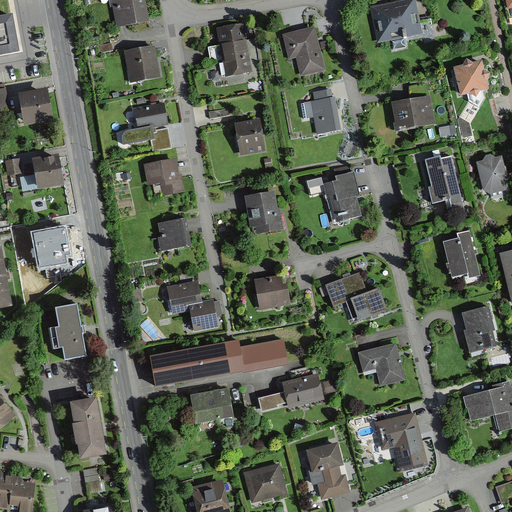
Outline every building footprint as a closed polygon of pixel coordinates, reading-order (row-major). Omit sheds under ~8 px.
[(145,0),(111,0),(117,30),(137,27),(150,24),(145,0)] [(511,0),(503,0),(508,21),(511,19),(511,0)] [(380,7),(371,9),(377,45),(391,42),(393,51),(407,48),(405,39),(423,36),(416,1),(380,7)] [(0,62),(19,59),(13,21),(0,23),(0,62)] [(244,25),(216,29),(219,46),(207,48),(210,63),(222,61),(225,79),(252,74),(250,59),(244,25)] [(315,28),(282,36),(289,61),(296,60),(300,78),(326,72),(318,42),(315,28)] [(155,47),(124,53),(130,85),(161,79),(157,60),(155,47)] [(463,66),(452,69),(460,100),(467,98),(468,103),(478,109),(484,100),(482,93),(489,91),(487,83),(491,76),(484,72),(482,62),(473,64),(467,61),(463,66)] [(406,102),(392,105),(398,134),(437,126),(427,83),(407,87),(410,101),(406,102)] [(314,102),(303,104),(306,121),(313,120),(316,137),(341,133),(338,118),(335,99),(332,99),(331,90),(313,93),(314,102)] [(46,94),(19,99),(25,128),(51,123),(46,94)] [(154,106),(133,110),(138,131),(128,133),(125,135),(122,138),(122,142),(123,148),(151,143),(153,152),(172,149),(169,129),(162,130),(161,128),(168,127),(164,105),(154,106)] [(229,109),(209,112),(210,120),(231,116),(229,109)] [(259,121),(234,126),(240,157),(266,153),(261,121),(259,121)] [(455,126),(439,129),(440,138),(457,134),(455,126)] [(452,157),(428,163),(435,189),(430,190),(434,205),(451,201),(454,213),(465,210),(452,157)] [(483,164),(477,165),(484,193),(491,197),(505,193),(510,188),(503,158),(495,160),(493,159),(490,157),(486,159),(483,164)] [(58,160),(33,165),(38,192),(62,188),(58,160)] [(21,161),(7,164),(9,176),(23,173),(21,161)] [(177,161),(143,166),(147,188),(161,186),(163,198),(185,195),(182,177),(179,177),(178,169),(177,161)] [(343,182),(327,186),(330,199),(336,198),(342,225),(366,220),(354,166),(340,170),(343,182)] [(278,193),(249,198),(255,227),(261,226),(263,236),(285,231),(278,193)] [(187,220),(158,225),(161,239),(158,240),(161,254),(192,248),(188,226),(187,220)] [(17,263),(30,262),(26,225),(13,226),(17,263)] [(70,226),(43,230),(48,261),(76,256),(70,226)] [(461,242),(446,246),(455,281),(473,276),(474,284),(485,281),(473,234),(460,238),(461,242)] [(3,252),(0,252),(0,311),(12,309),(3,252)] [(511,253),(499,257),(506,282),(511,280),(511,253)] [(346,303),(368,295),(360,275),(325,288),(333,308),(346,303)] [(287,279),(260,283),(265,311),(292,306),(287,279)] [(188,308),(203,305),(201,295),(199,283),(167,289),(173,316),(189,313),(188,308)] [(379,291),(368,295),(346,303),(354,324),(387,311),(379,291)] [(203,305),(188,308),(189,313),(194,335),(219,330),(216,318),(223,316),(220,302),(214,304),(213,303),(211,303),(203,305)] [(80,307),(58,311),(68,363),(90,359),(80,307)] [(489,309),(464,315),(469,334),(465,335),(470,355),(498,348),(489,309)] [(242,342),(151,358),(157,390),(287,367),(283,345),(244,352),(242,342)] [(397,348),(361,355),(365,373),(380,370),(383,386),(405,381),(397,348)] [(322,375),(286,384),(292,409),(327,400),(325,393),(335,390),(333,381),(324,383),(322,375)] [(497,392),(468,400),(475,424),(500,417),(504,433),(511,431),(511,382),(496,387),(497,392)] [(234,391),(195,398),(199,426),(238,419),(234,391)] [(0,396),(0,432),(17,421),(0,396)] [(95,401),(73,405),(83,461),(104,457),(95,401)] [(417,416),(380,425),(387,451),(397,448),(404,473),(430,466),(417,416)] [(341,446),(314,455),(323,481),(318,483),(324,501),(350,493),(342,469),(348,468),(341,446)] [(283,467),(248,477),(256,505),(290,496),(283,467)] [(87,492),(101,491),(100,468),(86,469),(87,492)] [(0,508),(11,509),(14,481),(5,480),(5,476),(0,475),(0,508)] [(511,511),(511,480),(496,485),(502,502),(511,498),(511,509),(511,510),(511,511)] [(14,481),(11,509),(21,510),(20,511),(31,511),(33,487),(23,486),(23,481),(14,481)] [(232,511),(225,485),(194,493),(199,511),(232,511)]
